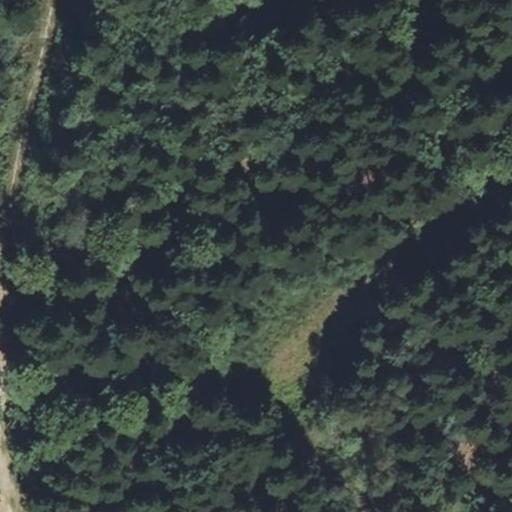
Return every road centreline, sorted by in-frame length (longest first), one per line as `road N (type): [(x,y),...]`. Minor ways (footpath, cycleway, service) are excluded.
road 1 (track): [(511,165),(355,272),(249,382)]
road 2 (track): [(46,0),(28,73),(0,291)]
